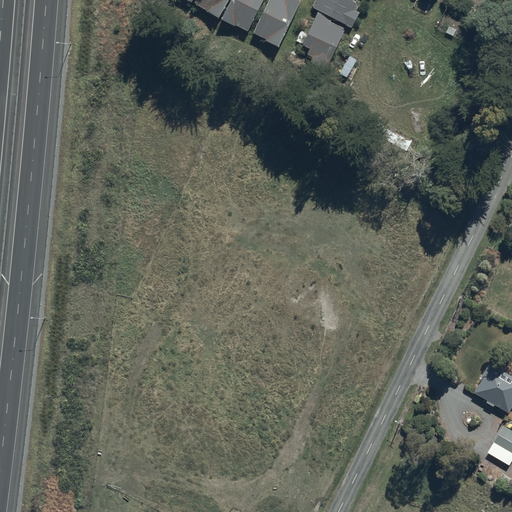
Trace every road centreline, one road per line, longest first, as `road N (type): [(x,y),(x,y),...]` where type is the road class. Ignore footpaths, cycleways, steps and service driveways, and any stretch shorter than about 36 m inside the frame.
road 1 (motorway): [(46,0),(0,470)]
road 2 (unclassified): [(511,156),(336,511)]
